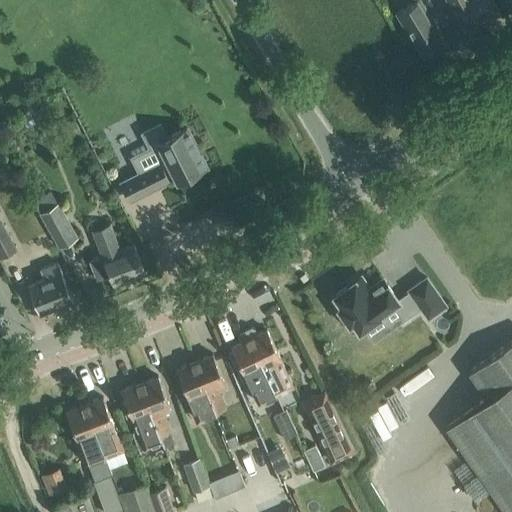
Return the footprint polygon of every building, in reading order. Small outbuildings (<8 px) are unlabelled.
[(446,41),(436,24),(430,15),(421,20),(408,0),(407,0),(394,8),(422,56),(446,41)] [(448,0),(456,12),(467,30),(499,10),(492,0),(448,0)] [(121,182),(130,200),(168,180),(166,177),(174,173),(177,180),(206,166),(199,153),(200,152),(193,140),(186,127),(166,137),(160,124),(142,133),(150,149),(159,144),(167,160),(160,163),(159,162),(121,182)] [(89,186),(95,196),(110,188),(103,176),(89,186)] [(57,200),(39,210),(59,245),(77,235),(57,200)] [(0,255),(16,248),(0,216),(0,255)] [(102,255),(89,260),(96,278),(109,273),(113,284),(145,272),(137,253),(134,243),(121,248),(110,221),(92,229),(102,255)] [(39,267),(43,278),(28,284),(39,313),(72,300),(57,260),(39,267)] [(445,304),(426,276),(408,289),(409,290),(397,298),(384,279),(369,289),(360,276),(333,295),(341,306),(338,308),(353,329),(356,327),(359,331),(385,312),(384,311),(392,305),(403,320),(421,307),(427,316),(445,304)] [(251,327),(245,330),(276,394),(286,389),(293,385),(280,358),(275,346),(266,328),(256,333),(254,328),(251,327)] [(232,349),(228,351),(242,381),(247,379),(258,402),(276,394),(245,330),(239,333),(238,336),(240,340),(231,345),(232,349)] [(511,511),(511,339),(468,371),(487,397),(446,426),(507,511),(511,511)] [(225,383),(220,371),(212,353),(194,360),(215,412),(226,408),(217,386),(225,383)] [(176,367),(183,386),(188,396),(198,421),(206,418),(205,416),(215,412),(194,360),(176,367)] [(158,375),(139,382),(164,448),(166,447),(164,445),(174,441),(161,409),(169,406),(158,375)] [(148,455),(164,448),(139,382),(121,389),(140,440),(142,439),(148,455)] [(324,390),(302,401),(331,460),(353,450),(324,390)] [(102,396),(84,403),(104,455),(105,455),(114,451),(122,448),(119,439),(114,427),(111,418),(109,415),(102,396)] [(84,403),(66,410),(73,429),(77,441),(86,462),(88,462),(94,478),(94,479),(108,474),(111,473),(105,455),(104,455),(84,403)] [(273,414),(285,438),(298,432),(285,407),(273,414)] [(325,463),(315,442),(303,448),(313,469),(325,463)] [(189,490),(205,484),(196,457),(180,463),(189,490)] [(220,494),(248,482),(241,466),(213,479),(220,494)] [(58,468),(43,474),(50,492),(65,486),(58,468)] [(94,479),(93,480),(105,511),(109,511),(121,508),(108,474),(94,479)] [(133,486),(119,491),(126,511),(157,511),(149,492),(146,482),(133,486)] [(213,483),(195,490),(199,500),(217,493),(213,483)] [(165,486),(149,492),(157,511),(169,511),(174,510),(165,486)]
